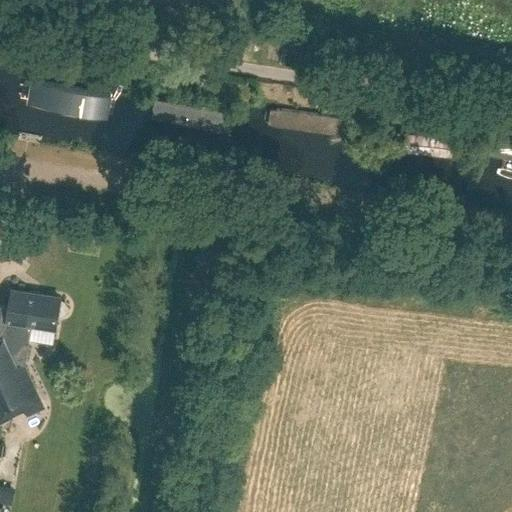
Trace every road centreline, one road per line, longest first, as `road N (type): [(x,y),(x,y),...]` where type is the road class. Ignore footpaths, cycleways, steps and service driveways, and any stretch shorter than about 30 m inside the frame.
road 1 (unclassified): [(0,30),(511,111)]
road 2 (residential): [(217,196),(0,164)]
